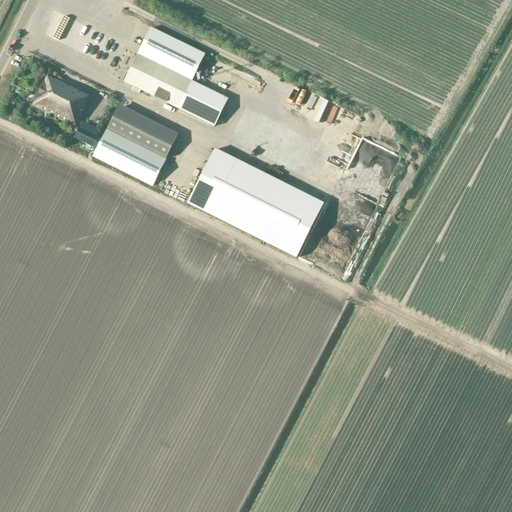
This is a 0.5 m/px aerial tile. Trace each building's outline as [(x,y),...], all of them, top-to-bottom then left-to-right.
[(205,55),(151,28),(124,83),(214,127),(228,100),(192,82),(205,55)] [(47,75),(31,106),(76,129),(87,106),(86,106),(89,96),(47,75)] [(165,160),(176,138),(118,109),(107,131),(102,140),(97,150),(94,157),(152,187),(165,160)] [(74,139),(97,150),(102,140),(79,128),(74,139)] [(215,150),(187,205),(296,259),(323,204),(215,150)]
